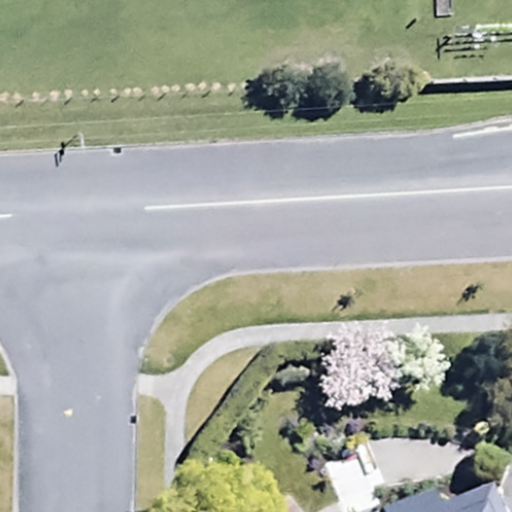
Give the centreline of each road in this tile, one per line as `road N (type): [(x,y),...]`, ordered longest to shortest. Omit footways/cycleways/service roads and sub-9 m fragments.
road 1 (residential): [(511,196),(79,219)]
road 2 (residential): [(72,511),(79,219)]
